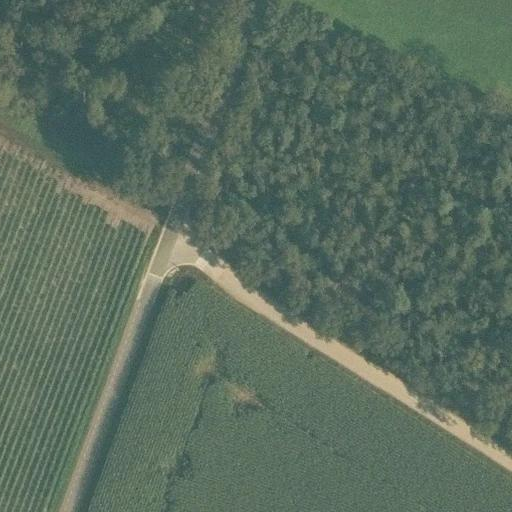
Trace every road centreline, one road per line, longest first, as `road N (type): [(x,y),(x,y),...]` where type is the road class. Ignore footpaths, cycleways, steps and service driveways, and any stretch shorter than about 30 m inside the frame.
road 1 (track): [(511,462),(0,129)]
road 2 (unclassified): [(61,511),(247,0)]
